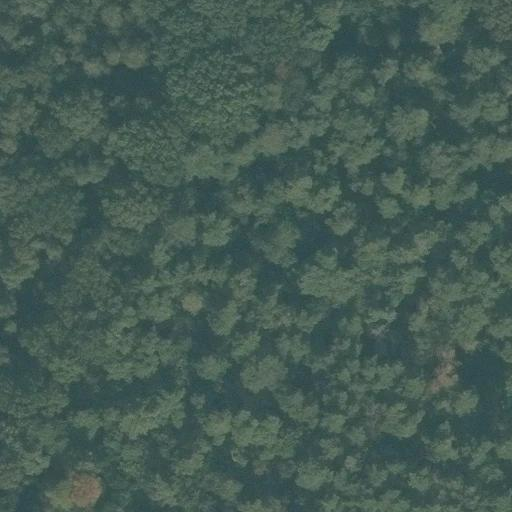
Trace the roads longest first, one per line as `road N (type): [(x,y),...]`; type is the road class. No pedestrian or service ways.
road 1 (unknown): [(421,0),(366,268),(302,511)]
road 2 (track): [(274,0),(0,426)]
